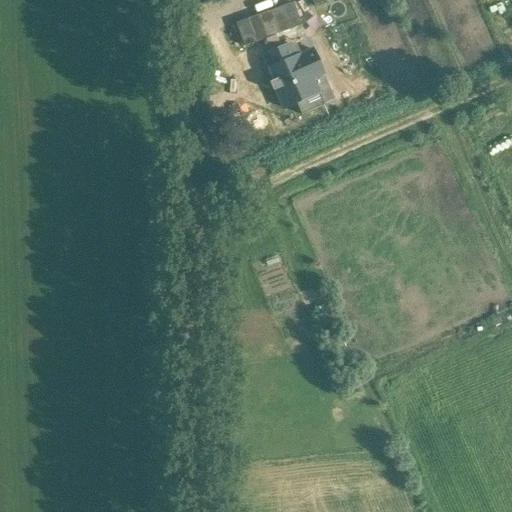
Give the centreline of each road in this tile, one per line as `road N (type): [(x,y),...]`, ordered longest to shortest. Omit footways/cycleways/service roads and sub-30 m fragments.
road 1 (unclassified): [(188,511),(174,0)]
road 2 (track): [(511,75),(180,217)]
